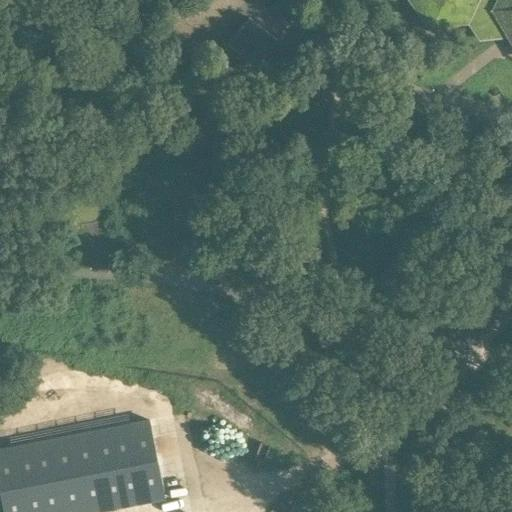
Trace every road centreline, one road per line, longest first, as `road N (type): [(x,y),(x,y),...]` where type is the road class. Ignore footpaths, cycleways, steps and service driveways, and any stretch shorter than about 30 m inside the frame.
road 1 (track): [(228,511),(250,492),(400,431),(384,408),(358,323)]
road 2 (unclassified): [(511,114),(391,78),(289,0)]
road 3 (unclassified): [(390,511),(391,452),(400,431),(511,316)]
road 4 (track): [(193,285),(332,144)]
road 5 (track): [(0,275),(193,285)]
road 6 (track): [(358,323),(324,210),(332,144)]
road 7 (track): [(193,285),(358,323)]
road 8 (track): [(358,323),(479,354)]
